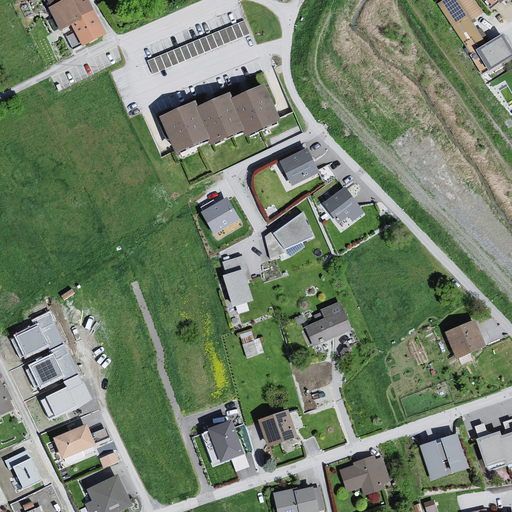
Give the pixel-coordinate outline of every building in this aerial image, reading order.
[(85,7),(81,0),(75,0),(52,13),(63,32),(74,26),(87,49),(109,37),(91,4),(85,7)] [(475,0),(448,0),(440,5),(467,50),(486,39),(476,21),(484,15),(475,0)] [(511,61),(511,50),(505,39),(479,53),(491,72),(511,61)] [(200,104),(163,120),(180,159),(214,145),(216,150),(248,135),(252,141),(286,126),(268,88),(237,100),(234,96),(202,110),(200,104)] [(278,161),(289,183),(317,172),(308,149),(278,161)] [(343,183),(320,200),(342,227),(365,211),(343,183)] [(227,197),(201,212),(214,234),(240,219),(227,197)] [(315,240),(305,216),(275,236),(291,258),(303,248),(302,245),(315,240)] [(246,259),(223,264),(235,312),(257,304),(252,284),(246,259)] [(325,321),(305,331),(313,351),(353,333),(342,306),(321,311),(325,321)] [(39,323),(14,335),(25,358),(50,346),(39,323)] [(479,325),(447,335),(458,362),(488,350),(479,325)] [(251,329),(240,333),(248,356),(264,351),(259,336),(254,338),(251,329)] [(53,353),(28,366),(39,389),(65,377),(53,353)] [(2,382),(0,382),(0,419),(15,412),(2,382)] [(67,387),(46,397),(55,416),(76,406),(67,387)] [(289,413),(259,424),(269,451),(298,445),(289,413)] [(233,421),(203,434),(215,466),(245,456),(233,421)] [(511,423),(474,436),(485,470),(511,460),(511,423)] [(90,426),(55,440),(64,461),(98,447),(90,426)] [(460,438),(420,449),(433,484),(449,480),(445,464),(449,462),(455,478),(471,473),(460,438)] [(22,461),(31,453),(26,446),(16,454),(22,461)] [(104,467),(120,459),(115,449),(99,457),(104,467)] [(31,458),(13,466),(24,489),(41,481),(31,458)] [(354,470),(340,473),(347,495),(361,491),(365,499),(386,493),(384,487),(389,484),(383,460),(376,463),(375,459),(353,466),(354,470)] [(119,477),(89,492),(94,503),(87,506),(89,511),(125,511),(134,507),(119,477)] [(319,511),(315,490),(295,494),(299,511),(319,511)] [(298,511),(293,492),(275,496),(278,511),(298,511)] [(26,509),(26,511),(45,511),(41,503),(26,509)]
